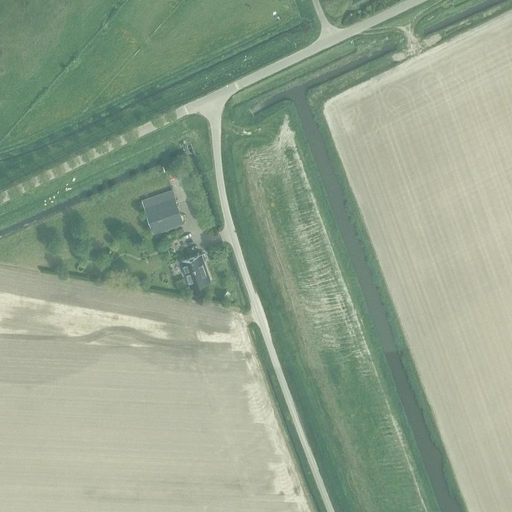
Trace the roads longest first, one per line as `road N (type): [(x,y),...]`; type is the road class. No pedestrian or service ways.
road 1 (unclassified): [(330,511),(237,258),(213,96)]
road 2 (tertiary): [(0,198),(213,96)]
road 3 (tertiary): [(213,96),(418,0)]
